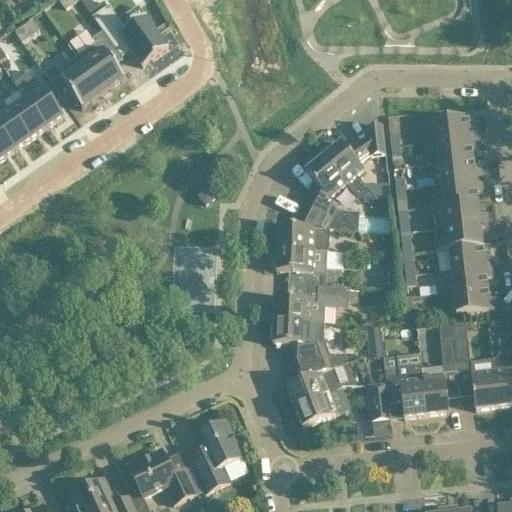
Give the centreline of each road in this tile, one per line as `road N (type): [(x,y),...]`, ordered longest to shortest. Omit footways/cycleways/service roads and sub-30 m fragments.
road 1 (residential): [(243,375),(247,211),(272,159),(365,84),(496,80)]
road 2 (residential): [(175,0),(199,43),(192,81),(0,217)]
road 3 (residential): [(0,489),(243,375)]
road 4 (residential): [(278,470),(511,444)]
road 5 (residential): [(511,221),(496,80)]
